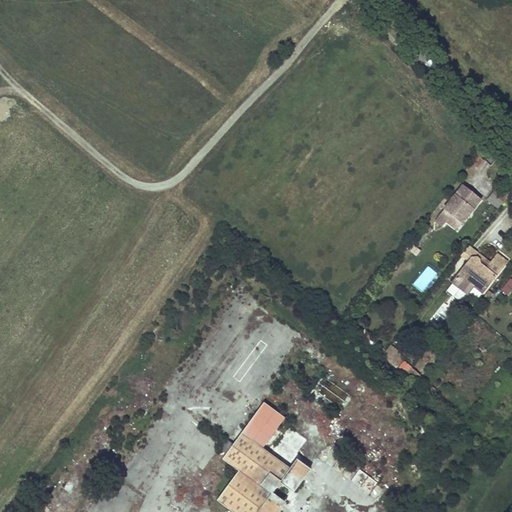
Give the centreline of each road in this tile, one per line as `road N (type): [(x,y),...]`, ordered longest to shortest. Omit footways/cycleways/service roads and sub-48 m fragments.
road 1 (track): [(0,63),(120,175),(148,185),(179,177),(200,158),(342,0)]
road 2 (tertiary): [(364,0),(511,148)]
